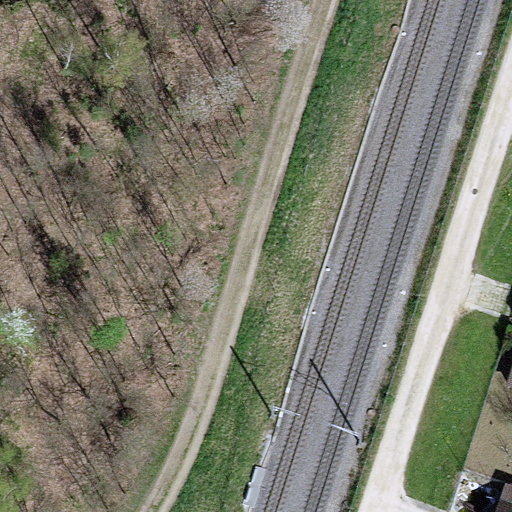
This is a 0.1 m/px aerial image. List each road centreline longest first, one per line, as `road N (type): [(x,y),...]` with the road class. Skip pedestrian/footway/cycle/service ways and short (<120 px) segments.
road 1 (track): [(161,511),(327,0)]
road 2 (track): [(488,157),(366,511)]
